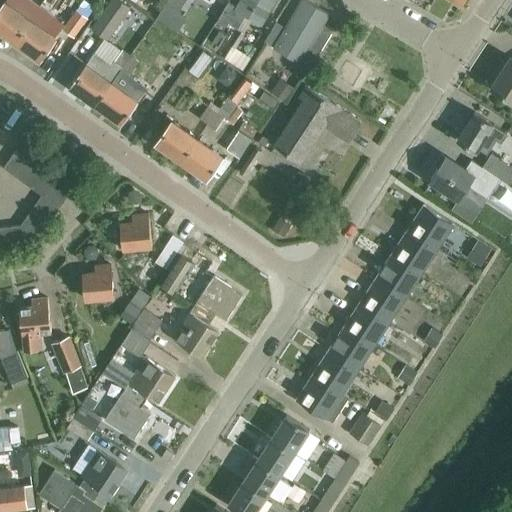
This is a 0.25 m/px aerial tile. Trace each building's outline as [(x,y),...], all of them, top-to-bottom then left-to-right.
[(0,29),(13,39),(29,18),(4,0),(3,0),(0,4),(0,29)] [(106,38),(129,5),(121,0),(108,0),(90,26),(100,35),(106,38)] [(164,0),(155,16),(177,30),(186,16),(177,11),(183,0),(164,0)] [(227,0),(226,0),(215,20),(223,25),(226,21),(235,27),(244,13),(251,17),(260,23),(273,0),(238,0),(235,5),(227,0)] [(272,45),(299,62),(307,67),(330,29),(326,27),(322,24),(328,13),(327,13),(305,0),(299,0),(284,25),(272,45)] [(29,18),(13,39),(38,57),(54,36),(41,27),(40,26),(48,14),(37,6),(29,18)] [(75,8),(62,26),(72,34),(85,16),(75,8)] [(215,42),(222,31),(214,26),(207,38),(215,42)] [(81,68),(69,84),(94,102),(110,80),(109,80),(120,65),(121,65),(129,53),(121,48),(110,63),(93,51),(85,63),(85,62),(81,68)] [(197,75),(211,56),(202,50),(188,68),(197,75)] [(129,71),(137,59),(129,53),(121,65),(129,71)] [(511,58),(508,56),(489,85),(511,99),(511,58)] [(252,92),(257,85),(244,75),(229,94),(236,100),(244,88),(247,91),(249,89),(252,92)] [(120,120),(131,104),(135,98),(110,80),(94,102),(120,120)] [(346,140),(358,121),(338,108),(339,106),(306,85),(299,95),(303,98),(273,143),(299,160),(322,124),(346,140)] [(270,107),(275,99),(262,90),(257,98),(270,107)] [(236,106),(238,102),(228,94),(219,105),(218,104),(206,122),(215,128),(222,117),(225,120),(227,117),(232,121),(241,110),(236,106)] [(206,122),(218,104),(213,100),(209,106),(206,104),(198,116),(206,122)] [(0,124),(8,111),(0,106),(0,124)] [(473,110),(456,137),(473,147),(475,148),(476,146),(486,152),(495,137),(500,140),(506,131),(490,121),(473,110)] [(180,158),(195,137),(170,119),(155,140),(180,158)] [(250,136),(255,128),(242,120),(237,128),(250,136)] [(238,156),(250,138),(237,130),(225,147),(238,156)] [(206,176),(221,155),(195,137),(180,158),(206,176)] [(244,174),(260,149),(254,146),(238,170),(244,174)] [(24,155),(14,148),(2,166),(11,173),(24,155)] [(507,183),(511,174),(511,167),(488,152),(480,165),(498,176),(507,183)] [(11,173),(21,180),(33,162),(24,155),(11,173)] [(464,167),(444,155),(429,179),(457,197),(465,184),(485,196),(498,176),(480,165),(470,158),(464,167)] [(21,180),(30,186),(43,168),(33,162),(21,180)] [(46,184),(53,175),(43,168),(30,186),(40,193),(46,184)] [(64,197),(71,188),(53,175),(46,184),(64,197)] [(40,193),(58,206),(64,197),(46,184),(40,193)] [(40,193),(33,203),(51,216),(58,206),(40,193)] [(33,203),(26,213),(44,226),(51,216),(33,203)] [(435,247),(451,222),(422,203),(406,228),(435,247)] [(122,248),(150,245),(147,212),(131,213),(131,220),(119,221),(122,248)] [(18,223),(31,244),(44,226),(26,213),(18,223)] [(282,235),(290,222),(279,215),(271,228),(282,235)] [(18,223),(7,225),(10,247),(31,244),(18,223)] [(7,225),(0,225),(0,248),(10,247),(7,225)] [(419,271),(435,247),(406,228),(390,252),(419,271)] [(160,250),(154,260),(164,267),(165,266),(181,241),(182,240),(171,233),(166,240),(160,250)] [(185,278),(195,262),(190,259),(195,250),(186,244),(180,253),(161,283),(171,289),(174,292),(182,297),(187,290),(178,285),(183,277),(185,278)] [(446,245),(442,252),(450,257),(455,251),(446,245)] [(403,296),(419,271),(390,252),(374,277),(403,296)] [(85,297),(112,295),(109,263),(94,264),(95,271),(82,272),(85,297)] [(458,296),(467,281),(450,270),(441,285),(458,296)] [(224,317),(241,292),(212,273),(201,290),(195,298),(192,304),(211,316),(214,311),(224,317)] [(388,319),(403,296),(374,277),(359,300),(388,319)] [(22,349),(43,347),(41,331),(50,331),(49,329),(46,296),(30,298),(30,304),(18,305),(20,331),(22,349)] [(372,343),(388,319),(359,300),(343,324),(372,343)] [(200,354),(217,329),(207,322),(211,316),(192,304),(171,335),(183,343),(200,354)] [(147,339),(161,319),(142,307),(129,328),(147,339)] [(356,367),(372,343),(343,324),(327,348),(356,367)] [(0,355),(15,349),(8,327),(0,327),(0,355)] [(139,354),(141,352),(139,351),(147,339),(129,328),(120,341),(139,354)] [(86,386),(79,364),(80,364),(68,334),(50,342),(62,371),(65,370),(72,392),(86,386)] [(340,392),(356,367),(327,348),(311,373),(340,392)] [(0,356),(12,386),(28,380),(16,349),(15,349),(0,355),(0,356)] [(144,354),(133,370),(111,356),(101,371),(123,385),(143,398),(147,392),(157,398),(173,374),(144,354)] [(331,419),(346,395),(340,392),(311,373),(295,397),(324,416),(325,415),(331,419)] [(132,436),(149,411),(139,405),(143,398),(123,385),(120,391),(103,417),(132,436)] [(86,394),(72,415),(92,429),(99,417),(88,409),(94,400),(86,394)] [(367,443),(380,423),(361,411),(348,431),(367,443)] [(243,412),(230,435),(248,445),(261,422),(243,412)] [(292,450),(307,428),(285,413),(270,435),(292,450)] [(85,438),(92,429),(72,415),(65,426),(85,438)] [(0,447),(9,447),(9,441),(19,439),(16,424),(8,426),(0,426),(0,447)] [(278,472),(292,450),(270,435),(256,457),(278,472)] [(110,492),(126,467),(97,448),(81,473),(84,475),(80,481),(96,492),(100,486),(110,492)] [(165,448),(161,455),(167,459),(171,452),(165,448)] [(345,459),(332,451),(321,468),(334,476),(333,477),(343,483),(358,460),(348,454),(345,459)] [(264,494),(278,472),(256,457),(242,479),(264,494)] [(78,484),(53,468),(38,491),(60,506),(57,511),(58,511),(96,511),(102,504),(92,498),(96,492),(80,481),(78,484)] [(243,511),(252,511),(264,494),(242,479),(227,501),(243,511)] [(33,505),(31,483),(23,484),(23,483),(0,486),(0,510),(26,507),(26,506),(33,505)] [(329,483),(319,499),(329,505),(339,490),(329,483)] [(265,511),(270,511),(278,499),(269,493),(260,508),(265,511)] [(228,511),(215,503),(208,511),(228,511)]
